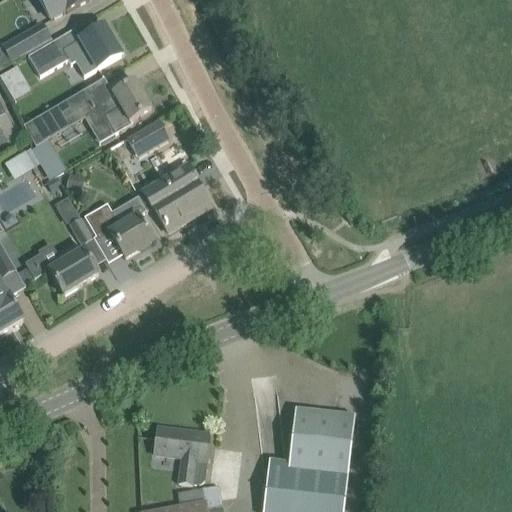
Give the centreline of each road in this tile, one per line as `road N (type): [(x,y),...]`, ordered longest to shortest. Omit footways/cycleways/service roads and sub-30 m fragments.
road 1 (tertiary): [(0,429),(320,294)]
road 2 (residential): [(0,380),(269,212)]
road 3 (residential): [(269,212),(147,0)]
road 4 (tertiary): [(320,294),(511,220)]
